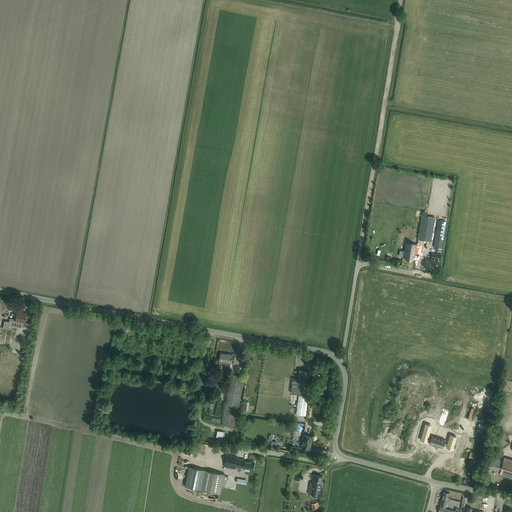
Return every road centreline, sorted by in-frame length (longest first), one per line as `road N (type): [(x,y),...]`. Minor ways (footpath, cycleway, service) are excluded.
road 1 (unclassified): [(337,359),(0,291)]
road 2 (track): [(358,253),(400,0)]
road 3 (unclassified): [(434,484),(336,453),(344,381),(337,359)]
road 4 (unknown): [(213,461),(234,449),(319,461),(336,453)]
